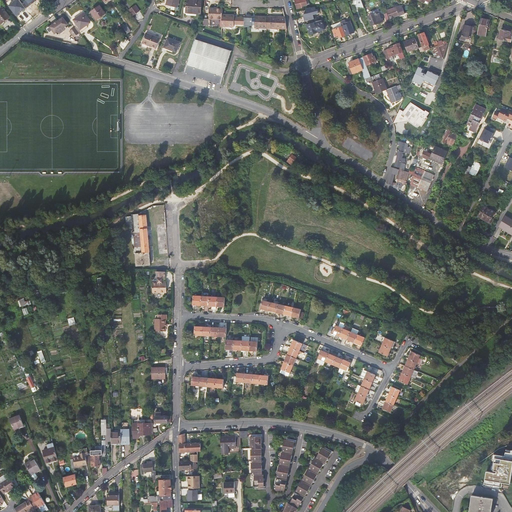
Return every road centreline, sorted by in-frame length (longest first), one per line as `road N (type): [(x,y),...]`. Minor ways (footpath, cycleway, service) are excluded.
road 1 (residential): [(318,143),(223,96),(21,38)]
road 2 (secondary): [(377,452),(284,424),(175,430)]
road 3 (residential): [(472,3),(303,63)]
road 4 (residential): [(457,237),(318,143)]
road 5 (residential): [(176,265),(175,430)]
road 6 (secondary): [(175,430),(67,511)]
